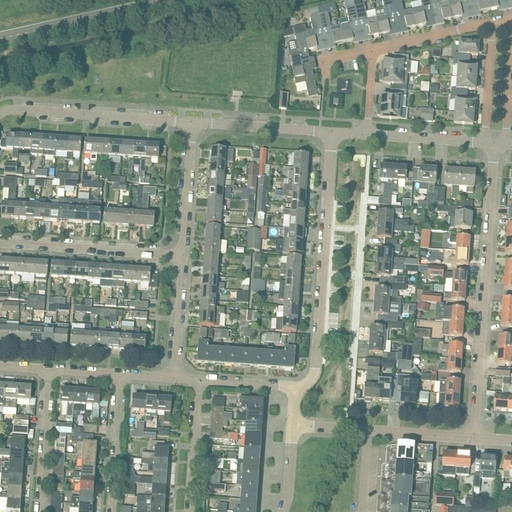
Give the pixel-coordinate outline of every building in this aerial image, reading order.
[(353,0),(347,0),(344,1),(346,9),(355,7),(353,0)] [(392,26),(397,25),(391,0),(384,0),(382,1),(385,15),(376,17),(380,34),(393,31),(392,26)] [(391,0),(397,25),(402,24),(403,29),(416,26),(413,9),(404,11),(401,0),(391,0)] [(420,0),(422,7),(413,9),(416,26),(429,23),(428,18),(433,17),(429,0),(420,0)] [(429,0),(433,17),(439,16),(440,21),(453,18),(449,1),(440,3),(439,0),(429,0)] [(453,0),(449,1),(453,18),(466,15),(464,10),(470,9),(467,0),(453,0)] [(476,13),(489,10),(486,0),(467,0),(470,9),(475,8),(476,13)] [(486,0),(489,10),(502,7),(501,2),(506,1),(505,0),(486,0)] [(380,34),(376,17),(367,19),(364,5),(355,7),(361,33),(366,32),(367,37),(380,34)] [(317,7),(309,9),(310,16),(319,15),(317,7)] [(349,23),(340,25),(344,42),(357,39),(355,34),(361,33),(355,7),(346,9),(349,23)] [(328,13),(319,15),(324,41),(330,40),(331,45),(344,42),(340,25),(331,27),(328,13)] [(302,26),(293,28),(295,35),(304,33),(307,50),(308,50),(317,48),(320,47),(319,43),(324,41),(319,15),(310,16),(310,17),(312,30),(306,30),(305,26),(302,26)] [(293,29),(293,28),(284,30),(284,38),(295,35),(293,29)] [(310,59),(308,50),(307,50),(304,33),(295,35),(298,50),(288,52),(292,69),(305,66),(304,60),(310,59)] [(454,53),(453,59),(466,60),(467,55),(478,55),(478,53),(480,53),(481,43),(472,43),(472,40),(465,40),(464,42),(459,42),(459,54),(454,53)] [(381,72),(407,74),(409,74),(410,74),(411,62),(410,62),(408,62),(409,56),(392,55),(396,55),(395,61),(392,61),(384,60),(384,63),(382,62),(381,72)] [(458,66),(457,77),(479,79),(479,69),(477,69),(477,67),(466,66),(466,60),(453,59),(453,65),(458,66)] [(305,66),(292,69),(296,85),(305,83),(308,98),(318,96),(312,70),(306,71),(305,66)] [(422,70),(422,74),(429,75),(430,67),(425,67),(422,70)] [(407,74),(381,72),(380,81),(383,81),(383,83),(394,84),(393,90),(406,91),(407,74)] [(479,79),(457,77),(456,89),(451,88),(451,90),(451,94),(464,95),(464,89),(475,90),(476,88),(478,88),(479,79)] [(406,91),(393,90),(393,96),(382,95),(382,97),(379,97),(378,106),(400,108),(401,96),(406,97),(406,91)] [(427,93),(419,92),(426,101),(427,100),(427,93)] [(288,93),(280,93),(279,109),(287,109),(288,93)] [(455,100),(455,112),(476,113),(477,104),(474,104),(474,101),(463,101),(464,95),(451,94),(451,100),(455,100)] [(400,108),(378,106),(378,115),(380,116),(380,118),(399,120),(400,108)] [(475,123),(476,113),(455,112),(454,123),(473,125),(473,122),(475,123)] [(19,150),(20,136),(7,135),(7,141),(1,141),(0,147),(1,149),(13,149),(12,159),(18,159),(18,150),(19,150)] [(19,150),(30,151),(31,136),(20,136),(19,150)] [(44,137),(31,136),(30,151),(30,155),(42,156),(44,137)] [(55,157),(56,138),(44,137),(42,156),(55,157)] [(67,153),(67,161),(68,139),(56,138),(55,157),(55,152),(67,153)] [(81,140),(68,139),(67,161),(72,161),(73,154),(80,154),(81,140)] [(97,155),(98,141),(85,140),(84,154),(91,155),(90,162),(96,162),(97,155)] [(97,155),(109,156),(109,142),(98,141),(97,155)] [(109,156),(121,157),(122,143),(109,142),(109,156)] [(133,158),(134,144),(122,143),(121,157),(133,158)] [(146,145),(134,144),(133,158),(140,158),(139,166),(145,166),(146,145)] [(146,145),(145,166),(151,167),(151,159),(158,159),(159,145),(146,145)] [(212,149),(211,162),(225,163),(226,150),(212,149)] [(251,165),(259,165),(260,153),(239,151),(239,156),(251,157),(251,165)] [(293,168),(307,169),(308,163),(310,162),(310,157),(308,156),(302,155),(302,153),(295,153),(295,155),(294,155),(293,168)] [(211,162),(210,174),(224,175),(225,168),(229,168),(229,164),(225,164),(225,163),(211,162)] [(4,174),(17,175),(17,169),(17,165),(5,164),(4,174)] [(259,165),(251,165),(246,164),(246,176),(248,176),(256,177),(258,177),(259,165)] [(391,196),(392,194),(393,167),(381,166),(379,186),(381,186),(383,187),(382,199),(378,198),(378,205),(380,205),(391,206),(391,196)] [(406,168),(393,167),(392,194),(398,195),(398,187),(404,188),(412,189),(413,174),(406,173),(406,168)] [(288,172),(288,179),(307,180),(307,169),(293,168),(293,172),(288,172)] [(437,210),(437,206),(438,189),(434,189),(434,184),(435,184),(436,170),(421,169),(420,179),(419,191),(427,191),(427,194),(429,194),(429,204),(424,203),(423,209),(437,210)] [(458,200),(459,187),(460,171),(445,170),(444,186),(452,187),(451,200),(458,200)] [(474,172),(460,171),(459,187),(467,188),(467,192),(473,193),(474,172)] [(83,173),(82,182),(93,183),(93,177),(95,177),(95,176),(88,176),(88,173),(83,173)] [(224,175),(210,174),(209,186),(234,188),(234,182),(231,182),(231,181),(224,181),(224,175)] [(256,189),(256,177),(248,176),(247,189),(249,189),(256,189)] [(14,218),(15,204),(16,185),(16,179),(4,178),(3,189),(9,189),(8,204),(2,203),(1,217),(14,218)] [(306,193),(307,180),(288,179),(288,186),(284,185),(284,191),(306,193)] [(53,186),(53,181),(41,181),(40,187),(46,187),(46,191),(48,194),(52,195),(52,186),(53,186)] [(234,188),(209,186),(208,199),(222,200),(229,200),(229,193),(231,193),(231,188),(234,188)] [(142,205),(141,227),(153,228),(154,214),(147,213),(148,197),(155,197),(156,188),(143,187),(143,188),(143,194),(142,205)] [(267,190),(259,189),(258,202),(267,202),(266,202),(267,190)] [(305,205),(306,193),(284,191),(283,197),(291,198),(291,204),(305,205)] [(63,222),(64,200),(58,199),(58,208),(51,207),(51,221),(63,222)] [(208,199),(207,211),(221,212),(222,200),(208,199)] [(38,220),(51,221),(51,207),(45,207),(45,200),(39,200),(39,202),(38,220)] [(75,223),(77,201),(64,200),(63,222),(75,223)] [(87,224),(89,203),(89,201),(77,200),(77,201),(75,223),(87,224)] [(34,206),(27,205),(26,219),(38,220),(39,202),(34,201),(34,206)] [(267,202),(258,202),(258,214),(265,214),(265,206),(267,206),(267,202)] [(89,203),(87,224),(100,224),(101,210),(100,210),(101,203),(89,203)] [(26,219),(27,205),(15,204),(14,218),(26,219)] [(282,216),(290,216),(304,217),(305,205),(291,204),(291,210),(283,210),(282,216)] [(141,227),(142,205),(137,205),(136,213),(129,212),(128,226),(141,227)] [(396,206),(391,206),(380,205),(379,212),(378,225),(408,227),(408,222),(405,222),(392,221),(393,214),(402,214),(402,207),(396,206)] [(118,206),(117,211),(116,226),(128,226),(129,212),(121,212),(122,206),(118,206)] [(457,208),(444,207),(437,206),(437,210),(437,212),(449,213),(448,217),(449,218),(449,228),(456,229),(470,230),(472,215),(457,214),(457,208)] [(104,225),(116,226),(117,211),(105,210),(104,225)] [(227,212),(221,212),(207,211),(207,223),(221,224),(221,217),(227,217),(227,212)] [(254,214),(247,213),(243,213),(243,220),(248,220),(248,222),(247,221),(246,222),(243,222),(243,225),(253,226),(254,214)] [(304,217),(290,216),(289,228),(303,229),(304,217)] [(378,225),(377,238),(384,238),(384,245),(397,246),(397,239),(392,239),(392,232),(413,234),(413,228),(408,227),(378,225)] [(206,227),(205,240),(220,241),(221,228),(206,227)] [(289,240),(289,241),(302,242),(303,238),(306,238),(306,229),(303,229),(289,228),(289,240)] [(247,241),(254,241),(255,230),(243,230),(243,233),(248,234),(247,241)] [(421,247),(430,248),(430,230),(422,230),(421,247)] [(456,243),(455,250),(469,251),(470,238),(456,237),(456,238),(450,238),(449,243),(456,243)] [(220,241),(205,240),(205,252),(219,253),(226,253),(227,242),(220,241)] [(289,241),(289,240),(283,240),(282,253),(288,253),(302,254),(303,253),(303,248),(302,247),(302,242),(289,241)] [(401,246),(397,246),(384,245),(384,251),(378,251),(377,263),(404,265),(404,260),(398,260),(398,259),(391,258),(392,252),(400,253),(401,246)] [(469,251),(455,250),(455,258),(448,258),(448,263),(455,263),(455,264),(468,265),(469,251)] [(205,252),(204,264),(218,265),(219,253),(205,252)] [(280,265),(280,269),(300,271),(301,266),(302,265),(302,260),(301,259),(301,258),(288,257),(287,265),(280,265)] [(0,273),(9,274),(10,260),(0,259),(0,273)] [(22,275),(23,261),(10,260),(9,274),(22,275)] [(34,276),(35,262),(23,261),(22,275),(34,276)] [(35,262),(34,276),(35,276),(34,281),(46,282),(48,263),(35,262)] [(63,278),(64,264),(52,263),(51,277),(63,278)] [(383,277),(382,284),(402,285),(404,285),(404,283),(407,283),(407,280),(404,280),(404,278),(396,277),(397,271),(404,272),(405,266),(404,266),(404,265),(377,263),(376,276),(383,277)] [(77,265),(64,264),(63,278),(75,279),(77,265)] [(204,264),(203,277),(217,278),(218,265),(204,264)] [(75,279),(88,280),(89,266),(77,265),(75,279)] [(100,281),(101,267),(89,266),(88,280),(100,281)] [(446,279),(445,286),(465,287),(466,274),(453,273),(453,274),(446,273),(446,274),(443,273),(443,268),(433,268),(419,266),(419,270),(427,271),(427,277),(442,279),(446,279)] [(112,287),(112,281),(113,267),(101,267),(100,281),(99,286),(112,287)] [(125,268),(113,267),(112,281),(124,282),(125,268)] [(136,283),(137,269),(125,268),(124,282),(136,283)] [(148,288),(157,289),(158,277),(150,276),(150,270),(137,269),(136,283),(149,284),(148,288)] [(286,276),(286,282),(299,283),(300,283),(301,282),(301,277),(300,276),(300,271),(280,269),(280,276),(286,276)] [(511,276),(504,276),(503,289),(511,290),(511,276)] [(217,284),(217,278),(203,277),(202,289),(224,290),(224,284),(217,284)] [(280,294),(299,295),(299,283),(286,282),(280,282),(280,294)] [(375,289),(374,302),(401,304),(401,299),(397,299),(397,292),(402,292),(402,285),(382,284),(382,290),(375,289)] [(464,301),(465,287),(445,286),(444,294),(444,299),(451,299),(451,300),(464,301)] [(202,289),(201,301),(215,302),(216,290),(224,290),(202,289)] [(0,299),(8,300),(8,299),(8,292),(8,291),(0,290),(0,299)] [(284,307),(298,308),(299,295),(280,294),(279,300),(285,300),(284,307)] [(441,295),(422,294),(421,302),(440,303),(441,295)] [(511,299),(503,299),(502,313),(511,313),(511,299)] [(201,301),(200,313),(224,315),(224,309),(215,308),(215,302),(201,301)] [(380,315),(379,322),(399,323),(397,323),(398,316),(387,315),(388,309),(400,310),(401,304),(374,302),(373,315),(380,315)] [(418,302),(416,309),(427,312),(429,305),(418,302)] [(19,303),(7,303),(7,312),(18,313),(19,303)] [(59,305),(49,305),(48,312),(56,313),(56,311),(59,311),(59,305)] [(284,315),(283,319),(297,320),(298,308),(284,307),(275,306),(275,312),(277,315),(284,315)] [(443,322),(463,323),(464,310),(451,309),(450,310),(444,309),(443,322)] [(224,315),(200,313),(199,326),(214,327),(220,327),(221,315),(224,315)] [(511,313),(502,313),(501,327),(511,327),(511,313)] [(239,329),(247,329),(248,322),(246,322),(247,316),(240,316),(239,329)] [(257,323),(257,317),(251,317),(251,322),(248,322),(247,329),(248,329),(254,330),(255,323),(257,323)] [(296,332),(297,320),(283,319),(276,319),(275,331),(296,332)] [(370,340),(384,341),(385,329),(399,330),(399,323),(379,322),(379,328),(370,327),(370,340)] [(463,323),(443,322),(442,335),(449,336),(462,337),(463,323)] [(29,344),(30,324),(25,324),(25,329),(18,329),(17,343),(29,344)] [(43,325),(30,324),(29,344),(42,345),(43,331),(43,325)] [(55,332),(54,346),(67,346),(68,332),(68,325),(56,325),(55,332)] [(83,348),(84,333),(84,325),(79,325),(79,333),(72,333),(71,347),(83,348)] [(120,350),(132,351),(133,328),(121,327),(121,332),(120,350)] [(18,329),(6,328),(5,342),(17,343),(18,329)] [(133,328),(132,351),(145,352),(146,338),(139,337),(139,330),(134,329),(134,328),(133,328)] [(248,329),(247,329),(239,329),(241,329),(241,337),(247,338),(248,329)] [(104,335),(96,334),(95,348),(107,349),(108,335),(109,331),(109,330),(104,330),(104,335)] [(42,345),(54,346),(55,332),(43,331),(42,345)] [(115,332),(114,332),(114,331),(109,331),(108,335),(107,349),(120,350),(121,332),(115,332)] [(95,348),(96,334),(84,333),(83,348),(95,348)] [(511,351),(511,337),(499,336),(498,350),(511,351)] [(383,354),(384,341),(370,340),(369,353),(383,354)] [(197,363),(207,363),(208,349),(209,343),(199,343),(197,363)] [(413,344),(402,344),(401,353),(397,353),(396,361),(398,361),(405,361),(411,362),(413,344)] [(448,358),(461,359),(462,346),(449,345),(449,346),(442,345),(442,350),(449,351),(448,358)] [(221,350),(208,349),(207,363),(220,364),(221,350)] [(285,349),(285,354),(284,369),(293,369),(294,349),(285,349)] [(233,365),(234,351),(221,350),(220,364),(233,365)] [(511,351),(498,350),(497,364),(511,365),(511,364),(511,363),(511,351)] [(233,365),(246,366),(247,352),(234,351),(233,365)] [(258,367),(259,352),(247,352),(246,366),(258,367)] [(272,353),(259,352),(258,367),(271,368),(272,353)] [(271,368),(284,369),(285,354),(272,353),(271,368)] [(461,359),(448,358),(447,366),(441,365),(440,371),(447,371),(447,372),(460,373),(461,359)] [(364,399),(377,400),(378,380),(379,373),(379,368),(379,365),(380,360),(369,359),(368,375),(372,375),(372,385),(365,385),(364,399)] [(510,378),(510,377),(510,370),(497,369),(496,377),(510,378)] [(416,384),(409,383),(409,376),(397,375),(396,387),(402,388),(401,403),(415,404),(416,384)] [(378,380),(377,400),(390,401),(390,391),(391,387),(391,381),(378,380)] [(439,386),(439,394),(459,395),(460,382),(446,381),(446,382),(440,381),(439,386)] [(17,401),(18,386),(5,385),(4,403),(10,404),(10,409),(16,410),(17,401)] [(507,411),(508,392),(509,385),(503,385),(502,394),(495,393),(494,410),(507,411)] [(18,386),(17,401),(30,401),(30,400),(31,387),(18,386)] [(74,404),(75,390),(62,389),(61,404),(67,404),(66,417),(72,417),(73,404),(74,404)] [(74,404),(86,405),(87,391),(75,390),(74,404)] [(87,391),(86,405),(93,406),(93,411),(92,419),(98,419),(98,418),(99,407),(99,399),(100,392),(87,391)] [(428,405),(428,393),(420,393),(419,404),(428,405)] [(458,409),(459,395),(439,394),(439,397),(438,407),(458,409)] [(132,411),(145,411),(146,397),(133,396),(132,411)] [(145,417),(145,422),(151,422),(151,417),(156,417),(157,412),(158,398),(157,398),(147,397),(146,397),(145,411),(145,417)] [(242,404),(242,409),(248,410),(248,409),(262,410),(262,401),(253,401),(254,398),(239,397),(239,404),(242,404)] [(171,399),(158,398),(157,412),(164,413),(164,423),(169,423),(171,399)] [(212,407),(224,408),(225,399),(212,398),(212,407)] [(223,421),(224,408),(212,407),(211,420),(223,421)] [(261,423),(262,410),(248,409),(248,410),(242,409),(241,416),(237,416),(236,421),(241,422),(261,423)] [(28,423),(14,422),(13,435),(27,436),(28,423)] [(246,428),(246,435),(260,436),(261,423),(241,422),(241,428),(246,428)] [(56,427),(56,433),(67,434),(72,434),(72,428),(72,426),(64,425),(56,425),(56,427)] [(85,425),(84,432),(97,433),(97,426),(85,425)] [(156,429),(156,431),(156,437),(169,438),(169,430),(156,429)] [(156,440),(156,437),(156,431),(144,430),(143,433),(143,439),(156,440)] [(65,454),(67,434),(56,433),(55,453),(54,453),(54,454),(65,454)] [(76,443),(75,455),(96,456),(97,444),(93,443),(93,435),(80,435),(74,434),(74,443),(76,443)] [(259,449),(260,436),(246,435),(245,448),(259,449)] [(10,450),(24,451),(25,439),(11,438),(10,450)] [(142,453),(141,459),(154,460),(168,461),(169,449),(164,448),(165,442),(151,441),(150,448),(155,449),(154,454),(142,453)] [(413,464),(427,465),(431,465),(432,447),(397,445),(396,463),(413,464)] [(244,461),(258,462),(259,449),(245,448),(244,461)] [(0,456),(10,457),(10,462),(23,463),(24,451),(10,450),(10,451),(0,449),(0,456)] [(64,466),(65,454),(54,454),(53,465),(64,466)] [(438,459),(437,471),(442,471),(442,472),(446,476),(455,477),(455,475),(457,455),(443,454),(443,460),(438,459)] [(96,456),(75,455),(73,455),(73,459),(76,460),(82,460),(81,467),(95,468),(96,456)] [(457,455),(455,475),(469,476),(469,469),(470,456),(457,455)] [(498,478),(498,472),(495,471),(495,468),(496,458),(481,456),(480,466),(479,472),(481,472),(480,475),(474,474),(473,489),(479,489),(480,479),(494,480),(494,478),(498,478)] [(207,468),(207,471),(215,471),(216,459),(208,458),(208,467),(207,468)] [(504,468),(503,471),(505,472),(504,478),(509,479),(510,472),(511,472),(511,458),(504,458),(504,468)] [(126,459),(125,471),(133,472),(134,459),(126,459)] [(167,474),(168,461),(154,460),(141,459),(141,465),(148,465),(148,472),(167,474)] [(237,460),(236,473),(257,475),(258,462),(244,461),(237,460)] [(23,476),(23,463),(10,462),(10,463),(4,463),(4,468),(2,468),(1,474),(23,476)] [(426,474),(413,473),(413,464),(396,463),(395,480),(430,482),(431,465),(427,465),(426,474)] [(53,465),(52,478),(63,479),(64,466),(53,465)] [(94,481),(95,468),(81,467),(81,468),(78,468),(77,473),(73,473),(72,479),(94,481)] [(207,480),(207,484),(214,485),(215,471),(207,471),(207,480)] [(141,484),(146,484),(166,486),(167,474),(148,472),(153,473),(153,478),(141,478),(141,484)] [(256,488),(257,475),(236,473),(243,474),(242,487),(256,488)] [(8,480),(8,487),(22,488),(23,476),(1,474),(1,479),(8,480)] [(63,485),(63,479),(52,478),(52,490),(58,491),(58,485),(63,485)] [(80,492),(93,493),(94,481),(72,479),(72,480),(73,480),(73,485),(80,485),(80,492)] [(391,497),(429,500),(430,482),(395,480),(394,497),(391,497)] [(135,484),(124,483),(123,495),(134,496),(135,484)] [(166,486),(146,484),(146,489),(152,490),(152,497),(165,498),(166,486)] [(510,485),(502,484),(501,496),(509,497),(510,485)] [(0,494),(0,498),(21,500),(22,488),(8,487),(7,495),(0,494)] [(256,488),(242,487),(241,499),(255,500),(256,488)] [(52,490),(51,503),(62,503),(62,497),(58,496),(58,491),(52,490)] [(93,505),(93,493),(80,492),(79,498),(71,497),(70,504),(93,505)] [(435,505),(450,507),(453,507),(454,494),(435,492),(435,505)] [(165,498),(152,497),(145,497),(145,503),(137,503),(137,509),(164,510),(165,498)] [(428,511),(429,500),(391,497),(390,509),(428,511)] [(14,511),(20,511),(21,500),(0,498),(0,510),(6,511),(14,511)] [(241,499),(240,510),(254,511),(255,500),(241,499)] [(61,511),(62,503),(51,503),(50,511),(61,511)] [(207,510),(218,511),(226,511),(227,504),(220,504),(208,503),(207,510)]
